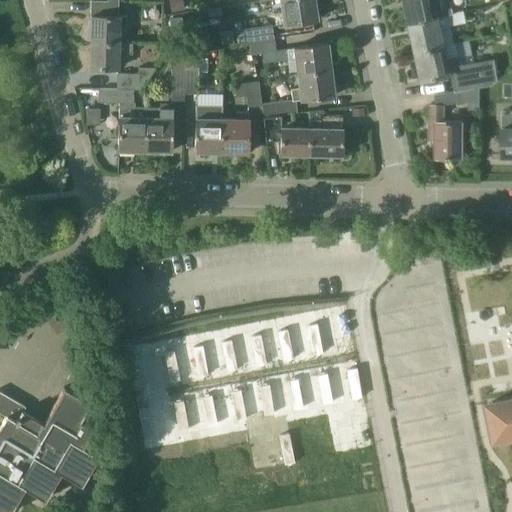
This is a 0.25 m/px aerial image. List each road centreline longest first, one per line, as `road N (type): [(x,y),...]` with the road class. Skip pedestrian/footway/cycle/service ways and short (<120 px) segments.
road 1 (residential): [(406,201),(81,195),(32,0)]
road 2 (residential): [(406,201),(360,0)]
